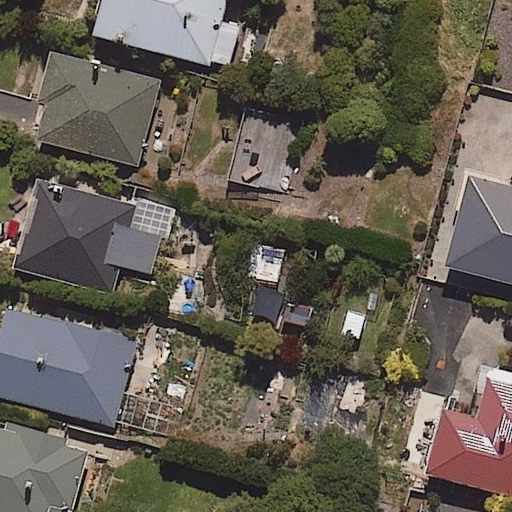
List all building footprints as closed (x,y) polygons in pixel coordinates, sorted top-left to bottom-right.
[(226,0),(99,0),(89,38),(207,69),(209,62),(229,68),(241,25),(221,20),(226,0)] [(163,80),(48,51),(34,104),(44,107),(34,145),(139,172),(163,80)] [(139,205),(36,179),(13,271),(111,295),(118,267),(151,276),(160,238),(132,231),(139,205)] [(511,193),(467,182),(444,269),(511,286),(511,193)] [(134,344),(5,314),(0,334),(0,403),(115,430),(134,344)] [(425,476),(511,498),(511,387),(485,381),(475,421),(441,413),(425,476)] [(3,431),(0,430),(0,511),(72,511),(88,453),(68,448),(70,439),(5,423),(3,431)]
